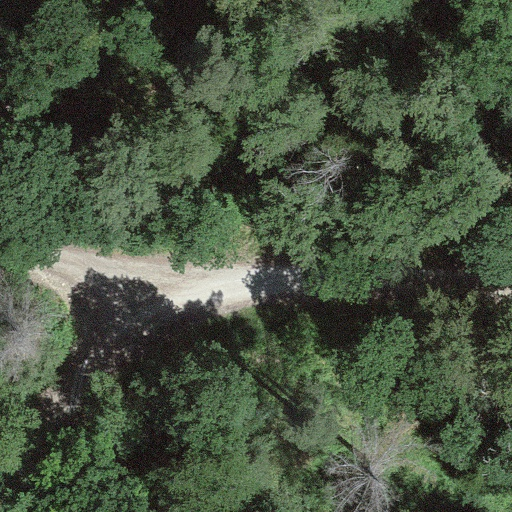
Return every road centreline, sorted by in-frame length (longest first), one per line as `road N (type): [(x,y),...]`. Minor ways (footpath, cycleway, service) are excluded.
road 1 (track): [(0,260),(511,286)]
road 2 (track): [(0,487),(98,362),(134,269)]
